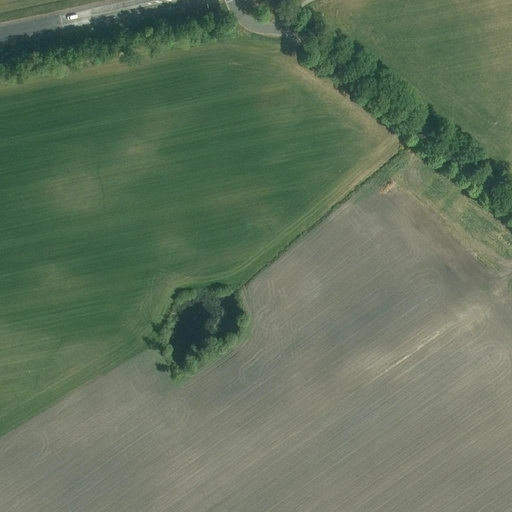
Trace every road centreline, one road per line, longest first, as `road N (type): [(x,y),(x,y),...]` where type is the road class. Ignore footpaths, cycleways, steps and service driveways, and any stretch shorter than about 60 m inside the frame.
road 1 (unclassified): [(511,207),(305,40),(253,25),(229,0)]
road 2 (trunk): [(125,9),(0,35)]
